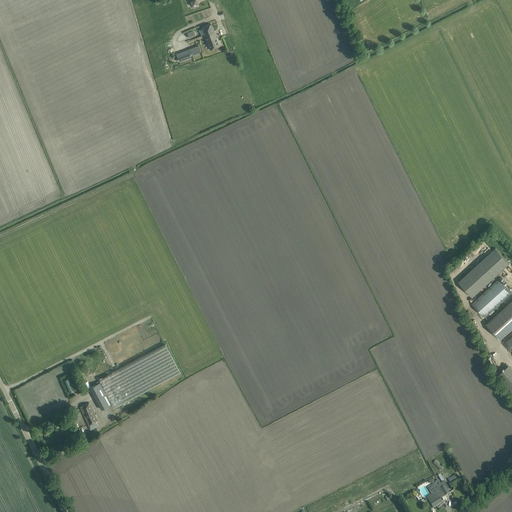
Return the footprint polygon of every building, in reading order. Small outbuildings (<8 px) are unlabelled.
[(211,24),(201,27),(204,35),(207,41),(206,41),(210,50),(221,46),(219,40),(218,41),(214,31),(211,24)] [(199,51),(197,46),(184,51),(187,58),(191,57),(190,54),(199,51)] [(509,263),(495,248),(458,282),(473,297),(509,263)] [(472,303),(485,318),(511,292),(511,291),(500,278),(472,303)] [(500,339),(511,328),(511,300),(487,324),(500,339)] [(114,408),(141,393),(180,372),(165,344),(126,365),(99,379),(101,382),(90,388),(102,409),(112,403),(114,408)] [(511,368),(509,365),(498,375),(511,390),(511,368)] [(87,418),(89,424),(90,424),(91,426),(97,424),(96,421),(98,420),(90,403),(80,407),(82,412),(83,411),(86,418),(87,418)] [(437,460),(434,463),(439,469),(442,466),(437,460)] [(448,479),(451,484),(459,480),(456,474),(448,479)] [(442,502),(440,499),(449,494),(445,487),(443,483),(441,484),(436,487),(434,484),(431,486),(433,489),(430,491),(432,495),(427,498),(433,508),(442,502)]
